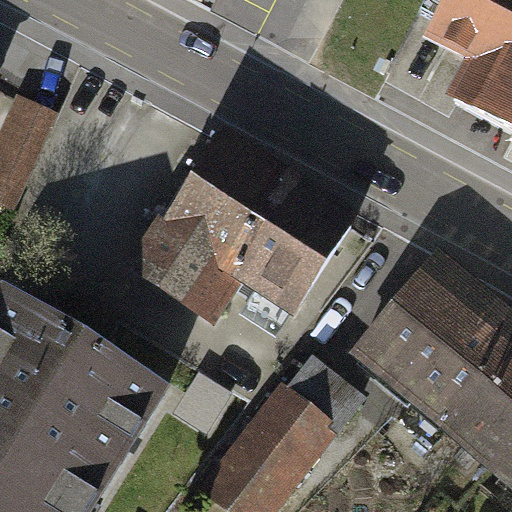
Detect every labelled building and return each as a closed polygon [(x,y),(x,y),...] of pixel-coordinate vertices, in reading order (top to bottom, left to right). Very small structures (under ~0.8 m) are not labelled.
[(162,0),(202,19),(212,0),(162,0)] [(511,0),(468,0),(436,63),(476,84),(459,116),(511,143),(511,0)] [(60,117),(18,99),(0,137),(0,207),(15,215),(60,117)] [(303,334),(369,228),(225,140),(136,284),(224,338),(248,300),(303,334)] [(511,494),(511,319),(446,266),(360,372),(511,494)] [(106,511),(176,400),(6,295),(0,304),(0,511),(106,511)] [(279,511),(367,402),(314,360),(289,391),(283,386),(197,494),(219,511),(279,511)]
